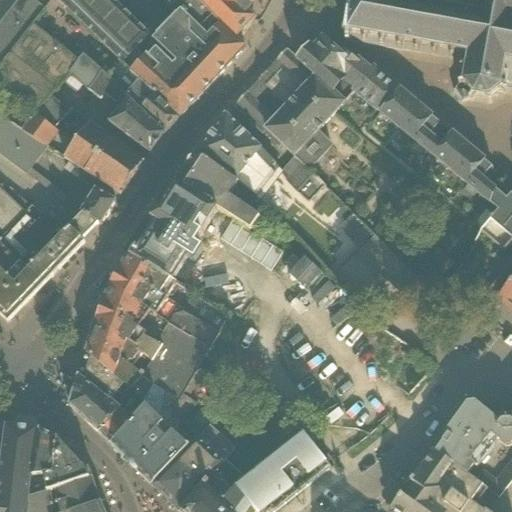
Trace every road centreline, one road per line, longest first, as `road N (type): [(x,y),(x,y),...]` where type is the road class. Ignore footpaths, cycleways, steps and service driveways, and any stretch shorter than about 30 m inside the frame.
road 1 (residential): [(12,368),(299,0)]
road 2 (residential): [(511,364),(464,375),(415,436),(332,511)]
road 3 (residential): [(131,511),(106,463),(12,368)]
road 4 (track): [(62,94),(163,172)]
